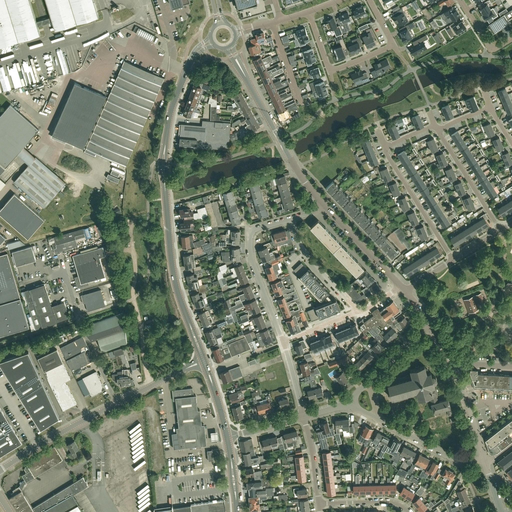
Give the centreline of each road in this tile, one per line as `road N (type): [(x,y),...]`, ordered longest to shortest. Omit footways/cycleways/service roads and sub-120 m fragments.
road 1 (secondary): [(203,361),(171,265),(164,164),(169,114),(194,53),(211,41)]
road 2 (tertiary): [(0,470),(203,361)]
road 3 (tertiary): [(325,206),(228,46)]
road 4 (residential): [(369,0),(391,44),(333,70),(308,12)]
road 5 (track): [(149,387),(132,293),(134,228)]
road 6 (residential): [(484,458),(459,462),(338,406)]
road 7 (residential): [(453,260),(384,148)]
road 8 (unknown): [(226,435),(173,453),(165,380)]
road 9 (residential): [(338,406),(428,322)]
